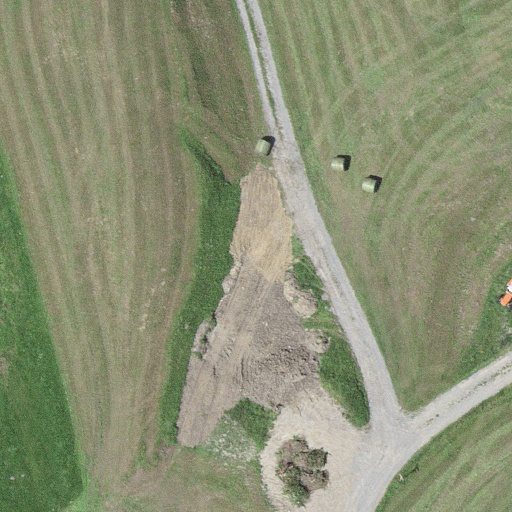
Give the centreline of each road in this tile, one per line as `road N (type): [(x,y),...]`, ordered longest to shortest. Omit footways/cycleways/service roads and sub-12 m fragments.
road 1 (track): [(236,0),(390,453)]
road 2 (track): [(511,359),(457,389),(390,453)]
